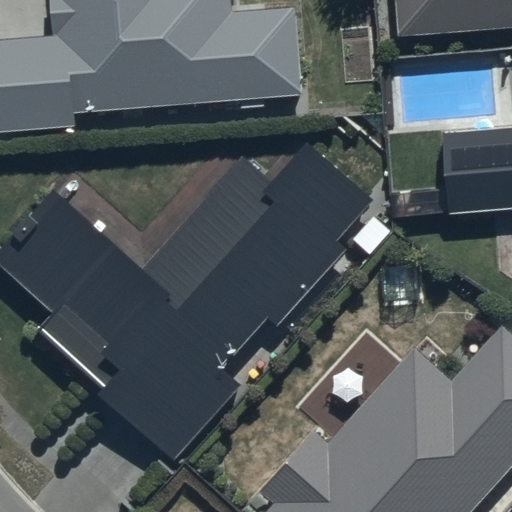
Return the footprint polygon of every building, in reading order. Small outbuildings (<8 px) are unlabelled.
[(55,0),(57,37),(52,37),(52,41),(0,44),(0,131),(78,127),(77,111),(303,97),(298,12),(233,16),(232,0),(55,0)] [(511,0),(400,0),(402,36),(511,27),(511,0)] [(511,131),(447,137),(453,216),(511,211),(511,131)] [(76,210),(58,193),(0,257),(0,260),(59,314),(44,330),(109,389),(102,396),(173,460),(242,384),(248,389),(294,337),(290,333),(357,258),(338,241),(375,201),(313,144),(274,187),(245,161),(147,269),(78,208),(76,210)] [(455,387),(418,352),(329,446),(317,434),(263,491),(278,505),(271,511),(471,511),(511,469),(511,333),(508,330),(455,387)]
